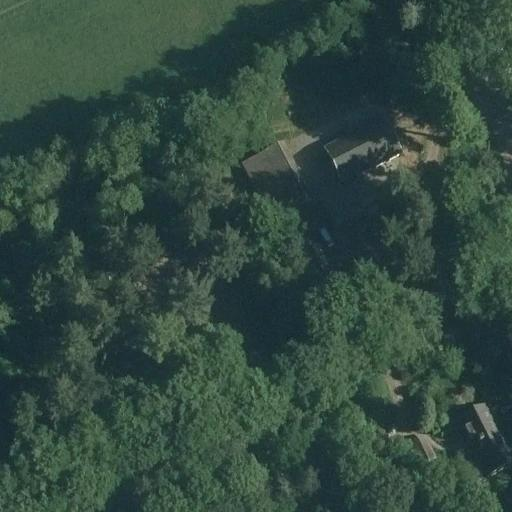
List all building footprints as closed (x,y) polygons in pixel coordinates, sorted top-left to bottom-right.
[(383,120),(322,151),(341,187),(344,185),(342,182),(354,176),(356,180),(401,156),(383,120)] [(283,146),(253,160),(282,219),(312,204),(283,146)] [(318,249),(303,256),(321,294),(337,287),(334,282),(356,272),(349,256),(326,267),(318,249)] [(458,422),(479,465),(487,480),(511,467),(511,459),(486,408),(458,422)] [(408,445),(408,446),(415,461),(419,469),(436,461),(425,437),(408,445)]
